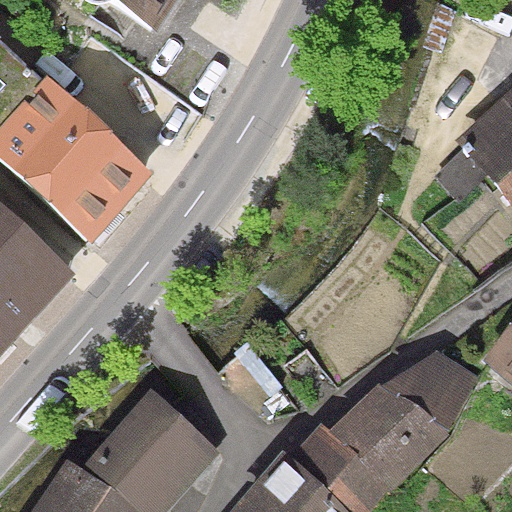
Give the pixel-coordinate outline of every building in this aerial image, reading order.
[(107,0),(157,32),(178,0),(107,0)] [(154,171),(0,33),(0,159),(92,241),(154,171)] [(511,94),(466,134),(511,198),(511,94)] [(0,360),(79,275),(0,202),(0,360)] [(511,325),(483,360),(511,383),(511,325)] [(446,436),(479,376),(437,351),(387,381),(446,436)] [(290,457),(351,511),(368,511),(389,490),(393,494),(446,436),(387,381),(383,378),(332,433),(322,423),(290,457)] [(167,511),(220,453),(152,388),(82,467),(136,511),(167,511)] [(283,451),(230,509),(233,511),(351,511),(290,457),(283,451)] [(68,459),(32,511),(136,511),(82,467),(68,459)]
